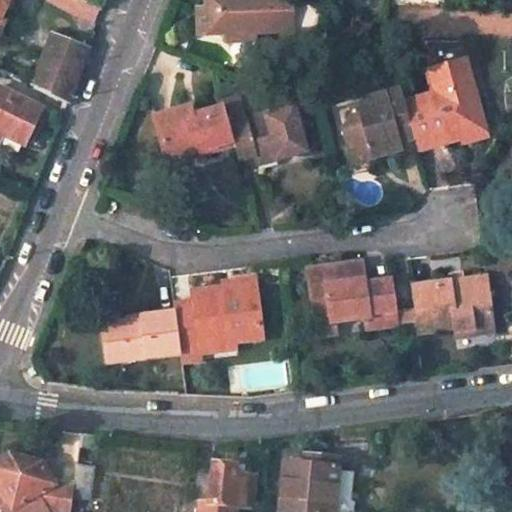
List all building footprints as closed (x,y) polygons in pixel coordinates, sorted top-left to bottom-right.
[(258,31),(297,31),(297,9),(286,0),(243,0),(240,3),(231,3),(231,0),(209,0),(209,5),(202,5),(201,32),(229,32),(229,39),(258,39),(258,31)] [(452,35),(511,35),(511,7),(484,7),(452,7),(452,35)] [(70,103),(91,51),(57,38),(37,89),(70,103)] [(414,152),(467,137),(465,128),(481,121),(469,82),(399,103),(412,146),(414,152)] [(0,138),(1,136),(11,114),(32,122),(42,101),(0,83),(0,138)] [(337,132),(345,154),(367,147),(369,154),(378,151),(381,157),(412,146),(399,103),(394,88),(360,99),(357,109),(347,111),(348,115),(337,132)] [(331,109),(337,132),(348,115),(347,111),(357,109),(360,99),(331,109)] [(252,157),(273,151),(276,160),(303,152),(291,109),(261,117),(260,114),(237,121),(231,100),(218,104),(220,110),(232,149),(236,162),(252,157)] [(185,109),(150,120),(160,155),(195,144),(197,153),(199,159),(232,149),(220,110),(196,118),(197,123),(189,125),(188,120),(185,109)] [(11,114),(1,136),(22,145),(32,122),(11,114)] [(465,128),(467,137),(483,131),(481,121),(465,128)] [(195,144),(160,155),(162,163),(197,153),(195,144)] [(348,167),(371,159),(369,154),(367,147),(345,154),(348,167)] [(273,151),(252,157),(255,167),(276,160),(273,151)] [(369,154),(371,159),(381,157),(378,151),(369,154)] [(338,272),(356,270),(354,264),(337,266),(338,272)] [(385,285),(358,289),(356,270),(338,272),(337,266),(301,271),(307,316),(322,313),(323,324),(330,323),(351,320),(357,325),(357,330),(390,326),(389,315),(385,285)] [(257,285),(256,276),(223,281),(223,289),(257,285)] [(480,279),(406,287),(409,312),(411,332),(447,327),(448,330),(485,325),(480,279)] [(182,354),(205,351),(204,347),(240,343),(265,340),(257,285),(223,289),(194,293),(196,302),(176,305),(177,312),(182,354)] [(141,320),(101,326),(106,365),(182,354),(177,312),(140,318),(141,320)] [(390,326),(392,334),(411,332),(409,312),(389,315),(390,326)] [(322,313),(307,316),(309,336),(331,333),(330,323),(323,324),(322,313)] [(448,330),(449,339),(486,335),(485,325),(448,330)] [(205,351),(205,357),(241,353),(240,343),(204,347),(205,351)] [(281,511),(285,511),(333,511),(334,510),(350,511),(354,470),(337,468),(338,457),(307,455),(306,465),(285,463),(281,511)] [(7,458),(0,461),(0,488),(8,502),(0,507),(2,511),(71,511),(72,499),(74,490),(49,486),(38,466),(7,458)] [(253,511),(256,477),(234,476),(235,467),(214,466),(207,511),(253,511)] [(72,499),(81,500),(83,492),(89,492),(92,469),(77,468),(74,490),(72,499)] [(0,507),(8,502),(0,488),(0,507)]
